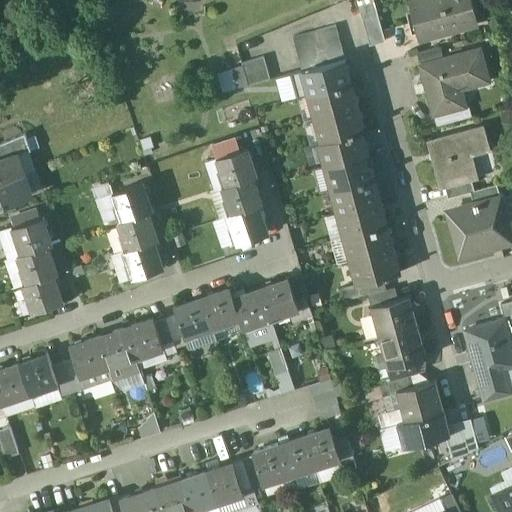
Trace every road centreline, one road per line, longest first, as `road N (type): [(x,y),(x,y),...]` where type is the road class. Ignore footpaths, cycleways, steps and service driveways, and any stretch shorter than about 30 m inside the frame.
road 1 (residential): [(0,501),(293,407)]
road 2 (residential): [(0,348),(289,255)]
road 3 (residential): [(511,269),(438,291),(385,81)]
